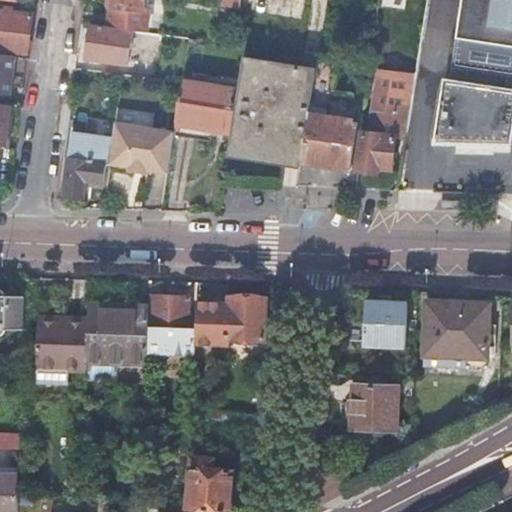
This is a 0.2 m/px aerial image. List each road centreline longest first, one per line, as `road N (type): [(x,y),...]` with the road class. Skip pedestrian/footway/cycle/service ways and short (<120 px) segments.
road 1 (secondary): [(29,243),(334,253)]
road 2 (residential): [(334,253),(290,511)]
road 3 (residential): [(60,0),(29,243)]
road 4 (secondary): [(334,253),(511,260)]
road 5 (tertiary): [(511,446),(381,511)]
